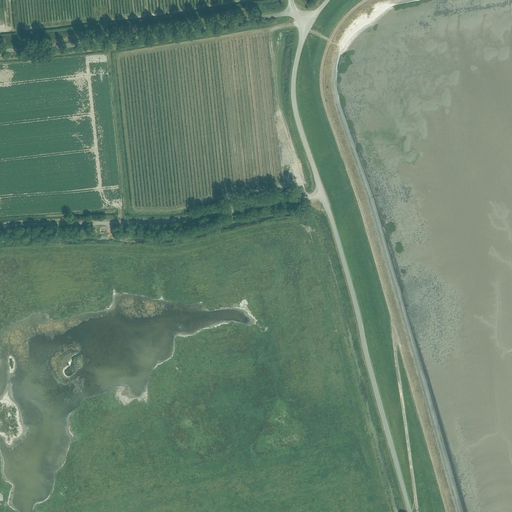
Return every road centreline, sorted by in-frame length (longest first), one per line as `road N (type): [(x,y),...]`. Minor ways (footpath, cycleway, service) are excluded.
road 1 (unclassified): [(408,511),(322,193)]
road 2 (unclassified): [(0,227),(172,221),(322,193)]
road 3 (unclassified): [(0,49),(293,12)]
road 4 (unclassified): [(322,193),(293,96),(306,26)]
